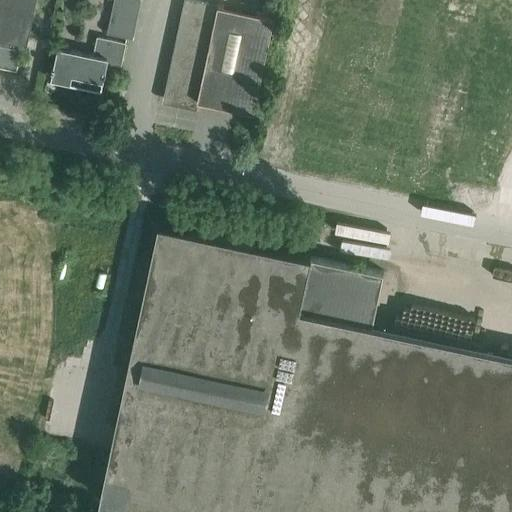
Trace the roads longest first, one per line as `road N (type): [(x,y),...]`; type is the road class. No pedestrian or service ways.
road 1 (unclassified): [(486,231),(0,124)]
road 2 (unknown): [(266,183),(315,0)]
